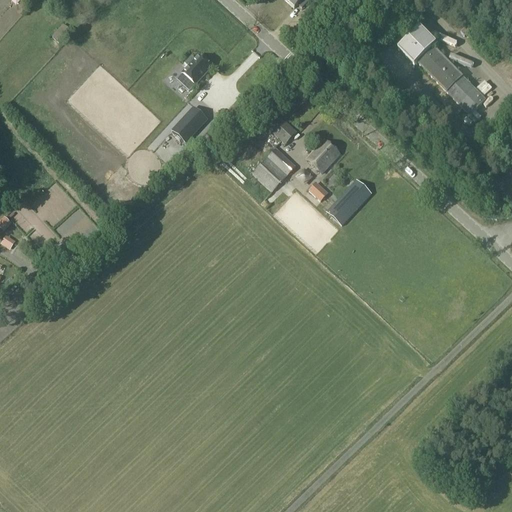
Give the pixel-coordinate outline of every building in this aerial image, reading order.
[(284,0),(284,1),(293,9),(297,5),(301,9),(309,0),(284,0)] [(363,26),(358,20),(349,29),(354,34),(363,26)] [(69,32),(62,25),(51,38),(60,44),(69,32)] [(436,45),(420,28),(397,50),(414,67),(436,45)] [(435,51),(423,62),(419,66),(446,94),(447,93),(470,117),(485,102),(462,78),(435,51)] [(210,69),(198,57),(194,61),(191,58),(184,65),(188,68),(181,75),(194,87),(210,69)] [(185,145),(206,122),(193,110),(172,132),(185,145)] [(271,110),(260,123),(284,147),(296,134),(271,110)] [(272,147),(275,143),(267,138),(264,141),(272,147)] [(324,142),(306,161),(321,175),(339,156),(324,142)] [(251,175),(272,194),(295,169),(275,150),(251,175)] [(207,236),(249,191),(228,171),(186,216),(207,236)] [(325,213),(342,228),(371,197),(355,181),(325,213)] [(511,204),(511,181),(501,193),(511,204)] [(304,197),(316,208),(327,196),(316,184),(304,197)] [(151,218),(136,230),(142,238),(157,226),(151,218)] [(452,447),(442,457),(464,480),(474,470),(452,447)]
